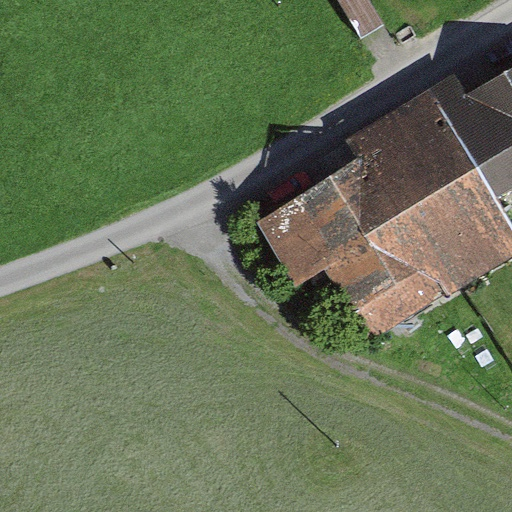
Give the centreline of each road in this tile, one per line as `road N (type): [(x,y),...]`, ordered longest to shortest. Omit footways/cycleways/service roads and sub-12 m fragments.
road 1 (track): [(0,281),(231,192),(511,21)]
road 2 (track): [(511,432),(323,350),(253,296),(189,212)]
